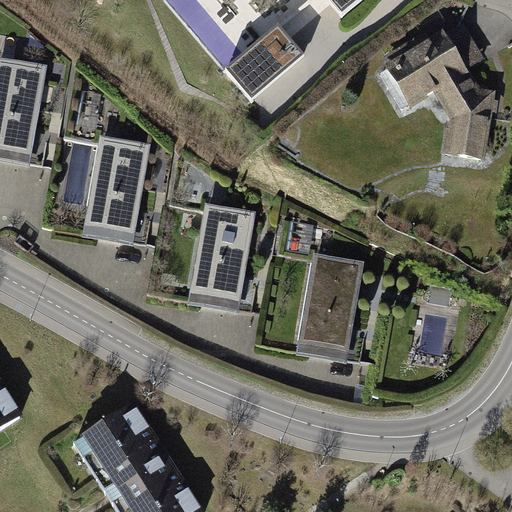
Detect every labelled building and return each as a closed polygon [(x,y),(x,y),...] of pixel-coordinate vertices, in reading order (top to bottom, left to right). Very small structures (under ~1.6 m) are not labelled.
[(326,0),(339,14),(355,0),(326,0)] [(390,66),(385,69),(412,114),(438,98),(449,118),(444,156),(487,163),(496,94),(482,92),(468,72),(486,63),(464,28),(431,45),(424,35),(387,59),(390,66)] [(278,31),(227,76),(253,105),(304,60),(278,31)] [(50,70),(0,62),(0,155),(36,161),(50,70)] [(154,149),(102,141),(87,232),(139,240),(154,149)] [(259,216),(207,208),(193,299),(244,308),(259,216)] [(366,267),(314,259),(299,350),(351,359),(366,267)] [(0,440),(29,423),(0,377),(0,440)] [(75,431),(127,511),(204,511),(130,396),(75,431)]
